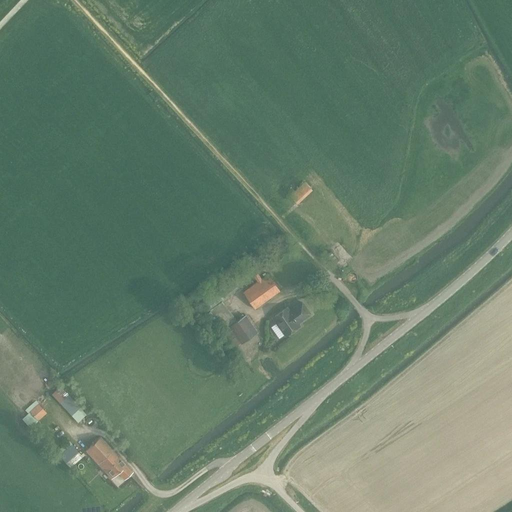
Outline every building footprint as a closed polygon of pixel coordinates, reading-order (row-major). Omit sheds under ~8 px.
[(289,196),(297,205),(312,191),(304,182),(289,196)] [(271,297),(279,291),(268,274),(261,279),(257,273),(253,276),(257,282),(242,292),(254,309),(270,297),(271,297)] [(195,301),(204,314),(230,297),(221,284),(195,301)] [(289,311),(286,308),(272,318),(285,336),(299,326),(297,323),(310,314),(301,302),(289,311)] [(245,315),(236,321),(223,303),(205,315),(230,352),(257,333),(245,315)] [(59,387),(51,395),(78,423),(86,415),(59,387)] [(22,419),(29,427),(47,413),(36,401),(25,410),(28,414),(22,419)] [(118,472),(124,479),(132,471),(100,437),(85,450),(111,478),(118,472)] [(70,468),(83,457),(69,441),(57,452),(70,468)]
